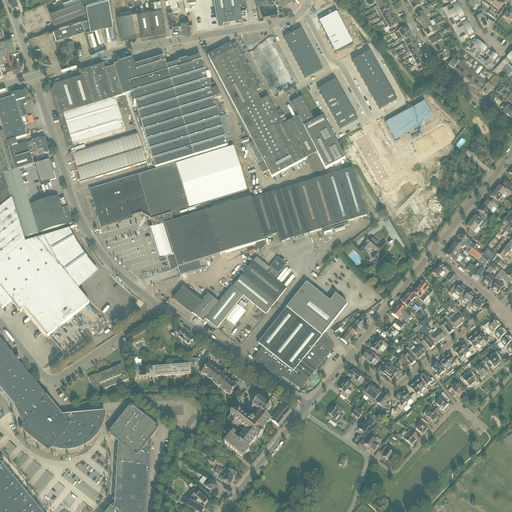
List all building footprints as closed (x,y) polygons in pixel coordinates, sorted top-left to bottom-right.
[(54,24),(74,16),(86,11),(84,4),(81,0),(80,0),(49,12),(54,24)] [(109,0),(97,0),(86,3),(89,19),(86,20),(89,29),(102,25),(113,23),(109,0)] [(175,0),(168,0),(171,9),(178,6),(175,0)] [(213,0),(218,23),(223,22),(223,20),(229,19),(229,20),(230,20),(232,20),(232,19),(232,18),(242,17),(242,14),(247,13),(246,8),(247,6),(246,0),(213,0)] [(262,9),(263,18),(265,18),(268,17),(267,9),(266,9),(266,5),(266,4),(265,0),(255,0),(256,5),(263,4),(264,9),(262,9)] [(268,17),(278,15),(276,7),(270,8),(268,0),(265,0),(266,4),(266,5),(266,9),(267,9),(268,17)] [(419,0),(410,5),(413,10),(414,10),(419,7),(420,10),(424,8),(423,6),(421,7),(421,6),(423,5),(423,4),(423,3),(422,2),(424,1),(424,0),(423,0),(419,0)] [(492,7),(497,1),(495,0),(483,0),(482,2),(487,5),(491,8),(492,7)] [(496,15),(498,17),(504,10),(501,8),(503,5),(497,1),(492,7),(491,8),(497,13),(496,15)] [(377,6),(374,8),(377,13),(388,7),(385,2),(377,7),(377,6)] [(442,9),(447,18),(461,11),(457,5),(453,7),(454,9),(449,12),(446,7),(442,9)] [(388,7),(377,13),(379,17),(390,11),(388,7)] [(161,8),(151,10),(145,11),(141,11),(140,12),(139,9),(136,10),(137,12),(141,36),(165,32),(161,8)] [(424,11),(416,16),(418,19),(416,19),(418,22),(427,17),(430,15),(427,10),(424,11)] [(120,15),(117,15),(120,35),(121,39),(141,36),(137,12),(132,13),(131,11),(120,13),(120,15)] [(170,26),(173,25),(174,28),(179,27),(178,26),(172,11),(167,12),(170,26)] [(384,21),(393,16),(390,11),(379,17),(378,18),(379,20),(383,18),(384,21)] [(459,19),(464,17),(461,11),(447,18),(452,27),(456,25),(453,20),(458,18),(459,19)] [(503,16),(507,19),(509,21),(510,20),(511,21),(511,12),(511,14),(507,12),(503,16)] [(337,13),(319,22),(335,54),(353,44),(337,13)] [(488,31),(493,24),(493,23),(488,20),(487,22),(485,22),(481,15),(477,17),(483,29),(486,28),(488,31)] [(384,21),(382,22),(384,27),(396,21),(393,16),(384,21)] [(430,22),(427,17),(418,22),(419,24),(420,23),(421,26),(430,22)] [(430,22),(421,26),(423,29),(422,30),(423,32),(435,26),(436,26),(433,20),(430,22)] [(53,30),(56,39),(68,36),(85,30),(82,21),(53,30)] [(182,30),(183,34),(191,33),(189,26),(192,26),(191,21),(181,22),(181,25),(178,26),(179,27),(180,30),(182,30)] [(384,27),(385,29),(388,27),(390,31),(388,31),(389,32),(389,34),(395,31),(394,28),(398,26),(396,21),(384,27)] [(458,29),(456,25),(452,27),(456,36),(470,29),(467,23),(462,25),(463,27),(458,29)] [(427,37),(438,31),(435,26),(423,32),(424,34),(426,34),(427,37)] [(404,32),(402,29),(396,32),(398,35),(396,36),(398,41),(400,40),(410,34),(408,29),(404,32)] [(468,35),(468,37),(473,34),(470,29),(456,36),(461,45),(465,42),(463,38),(468,35)] [(301,30),(284,39),(305,79),(322,70),(301,30)] [(403,41),(404,44),(413,39),(410,34),(400,40),(401,41),(403,41)] [(439,36),(429,41),(431,45),(430,45),(431,47),(442,41),(439,36)] [(0,75),(3,75),(0,63),(0,54),(4,53),(9,52),(11,51),(16,50),(12,37),(5,39),(0,40),(0,75)] [(268,37),(248,48),(274,97),(294,86),(268,37)] [(404,44),(401,45),(404,50),(415,44),(413,39),(404,44)] [(72,41),(68,42),(67,42),(66,42),(67,44),(68,44),(68,45),(60,47),(63,56),(76,52),(72,41)] [(442,41),(431,47),(432,49),(433,48),(435,52),(444,47),(442,41)] [(467,47),(464,51),(472,57),(482,45),(477,41),(473,45),(474,46),(471,50),(468,48),(467,47)] [(230,44),(208,56),(217,74),(255,145),(251,148),(259,164),(263,162),(264,164),(259,166),(263,174),(268,171),(272,178),(306,160),(287,123),(283,126),(278,117),(283,115),(280,109),(275,112),(268,98),(263,101),(261,102),(255,92),(258,91),(260,89),(252,74),(238,46),(236,43),(232,45),(231,45),(230,44)] [(404,50),(406,55),(408,54),(418,49),(415,44),(404,50)] [(484,54),(487,49),(482,45),(472,57),(480,64),(483,60),(479,57),(482,52),(484,54)] [(437,58),(447,52),(444,47),(435,52),(437,55),(436,56),(437,58)] [(412,58),(421,53),(418,49),(408,54),(409,56),(411,55),(412,58)] [(9,57),(14,71),(19,70),(16,59),(14,60),(11,51),(9,52),(4,53),(6,58),(9,57)] [(370,52),(352,62),(379,110),(397,100),(370,52)] [(450,58),(447,52),(437,58),(438,60),(439,60),(441,63),(450,58)] [(5,65),(8,73),(14,71),(9,57),(6,58),(4,53),(0,54),(0,62),(4,61),(4,60),(6,59),(8,65),(5,65)] [(423,58),(421,53),(412,58),(411,59),(412,61),(413,60),(415,63),(423,58)] [(483,60),(480,64),(488,70),(492,64),(497,58),(492,54),(489,58),(490,58),(486,63),(483,60)] [(133,59),(118,64),(118,65),(116,66),(125,96),(129,95),(132,104),(135,103),(155,169),(194,157),(167,67),(164,57),(135,66),(133,59)] [(179,63),(167,67),(194,157),(227,147),(224,136),(219,119),(222,118),(222,117),(221,115),(224,114),(222,108),(219,109),(217,100),(221,98),(212,80),(210,80),(207,81),(206,77),(205,74),(200,57),(187,61),(187,59),(178,62),(179,63)] [(449,61),(446,64),(448,66),(451,68),(450,69),(453,71),(460,62),(455,57),(451,63),(449,61)] [(416,64),(418,68),(417,68),(419,71),(425,68),(423,65),(426,63),(423,58),(415,63),(413,64),(414,65),(416,64)] [(455,71),(458,74),(465,65),(467,62),(464,60),(462,63),(460,62),(453,71),(454,72),(455,71)] [(504,61),(500,64),(493,72),(497,75),(498,74),(501,71),(505,75),(504,76),(508,79),(510,77),(511,74),(511,68),(504,61)] [(123,96),(123,97),(125,96),(116,66),(114,66),(114,67),(105,70),(103,66),(103,65),(98,67),(98,65),(97,65),(94,66),(92,67),(91,67),(88,68),(89,70),(84,71),(83,72),(85,76),(94,105),(123,96)] [(465,65),(458,74),(461,76),(460,77),(462,78),(469,69),(465,65)] [(469,69),(462,78),(463,80),(464,79),(467,81),(474,73),(469,69)] [(470,85),(471,86),(479,76),(478,76),(476,74),(474,73),(467,81),(470,84),(470,85)] [(85,76),(56,85),(54,86),(53,88),(52,87),(51,90),(52,90),(51,92),(58,116),(94,105),(85,76)] [(473,86),(477,89),(483,80),(480,78),(479,76),(471,86),(473,87),(473,86)] [(336,80),(318,90),(340,130),(358,120),(336,80)] [(483,80),(477,89),(480,91),(479,92),(480,93),(488,84),(483,80)] [(488,84),(480,93),(482,95),(483,94),(486,96),(489,92),(493,88),(488,84)] [(16,139),(27,136),(21,119),(27,117),(25,108),(24,105),(25,105),(26,104),(26,103),(27,102),(26,101),(26,100),(24,100),(23,99),(23,98),(23,97),(23,96),(23,95),(23,94),(22,93),(21,93),(20,92),(19,92),(11,95),(12,97),(0,101),(0,121),(3,133),(6,142),(16,139)] [(94,105),(58,116),(59,119),(63,130),(62,130),(63,134),(64,134),(68,149),(125,131),(118,106),(125,104),(123,97),(123,96),(94,105)] [(302,98),(291,104),(298,118),(317,154),(325,170),(345,159),(323,117),(314,122),(309,113),(302,98)] [(510,108),(505,104),(506,103),(503,100),(501,102),(504,104),(501,108),(504,110),(503,112),(511,119),(511,109),(510,108)] [(435,120),(425,102),(385,124),(395,142),(435,120)] [(420,154),(450,136),(444,124),(413,142),(420,154)] [(0,175),(4,175),(15,171),(6,142),(3,133),(0,133),(0,175)] [(79,182),(79,184),(146,164),(137,134),(70,154),(71,156),(69,157),(72,164),(73,164),(74,165),(72,166),(75,174),(76,173),(77,174),(75,175),(77,183),(79,182)] [(353,141),(378,185),(390,178),(366,134),(353,141)] [(18,146),(18,145),(16,139),(6,142),(15,171),(19,170),(14,156),(47,146),(45,138),(41,140),(41,139),(26,143),(18,146)] [(472,149),(469,153),(476,158),(480,153),(478,150),(480,148),(474,143),(470,147),(471,148),(472,149)] [(46,157),(45,154),(50,153),(47,146),(14,156),(19,170),(33,165),(30,154),(34,153),(36,160),(46,157)] [(151,221),(153,229),(211,211),(209,205),(210,205),(209,203),(237,195),(237,197),(245,195),(244,192),(247,192),(233,147),(89,190),(89,191),(97,214),(100,227),(134,216),(141,214),(150,219),(151,221)] [(50,161),(35,166),(41,185),(50,182),(50,183),(51,183),(51,182),(54,181),(53,180),(55,179),(53,174),(54,173),(53,173),(50,161)] [(338,174),(352,221),(367,217),(352,169),(338,174)] [(19,170),(15,171),(4,175),(12,200),(25,244),(25,243),(25,244),(30,242),(29,237),(38,234),(30,206),(19,170)] [(255,170),(249,172),(252,185),(259,183),(255,170)] [(309,234),(352,221),(338,174),(295,187),(309,234)] [(0,209),(12,200),(4,175),(0,175),(0,209)] [(280,243),(309,234),(295,187),(266,195),(278,234),(280,243)] [(499,187),(494,192),(502,198),(504,195),(506,197),(508,194),(510,192),(505,187),(503,190),(502,189),(499,187)] [(490,197),(494,200),(492,202),(498,207),(500,204),(498,203),(502,198),(494,192),(490,197)] [(264,239),(278,234),(266,195),(252,200),(264,239)] [(62,208),(58,197),(30,206),(38,234),(40,239),(51,236),(69,230),(67,225),(73,224),(68,206),(62,208)] [(150,230),(159,260),(166,258),(170,271),(177,269),(180,276),(180,277),(202,270),(199,262),(220,256),(256,245),(257,250),(261,252),(266,246),(264,239),(252,200),(251,198),(211,211),(153,229),(150,230)] [(0,261),(20,245),(25,244),(12,200),(0,209),(0,261)] [(482,207),(490,213),(493,208),(496,210),(498,207),(492,202),(490,205),(486,202),(482,207)] [(482,207),(478,212),(482,215),(480,218),(486,222),(488,219),(486,218),(490,213),(482,207)] [(474,217),(470,222),(480,230),(483,227),(482,226),(484,224),(487,226),(488,224),(486,222),(480,218),(478,220),(474,217)] [(470,222),(466,227),(470,230),(468,233),(474,237),(476,234),(480,230),(470,222)] [(379,248),(376,246),(375,245),(376,244),(374,243),(374,244),(373,243),(374,241),(375,242),(377,239),(378,238),(379,238),(382,234),(376,229),(369,237),(371,239),(370,241),(369,240),(362,248),(363,249),(366,251),(369,247),(375,252),(375,253),(371,257),(376,262),(383,252),(388,247),(386,246),(383,243),(379,248)] [(52,238),(51,236),(40,239),(30,242),(25,244),(25,243),(25,244),(20,245),(0,261),(0,307),(2,309),(11,302),(20,313),(24,309),(47,337),(89,303),(61,269),(59,266),(57,262),(54,257),(50,252),(47,246),(49,245),(51,243),(52,241),(52,238)] [(496,257),(492,254),(487,250),(485,252),(484,254),(483,255),(477,250),(478,249),(468,242),(469,242),(461,236),(458,240),(471,250),(469,254),(478,261),(478,262),(481,264),(482,263),(484,265),(485,266),(487,263),(489,261),(492,263),(496,257)] [(511,244),(504,238),(502,241),(501,243),(510,251),(511,248),(511,244)] [(455,244),(462,249),(464,247),(467,249),(465,251),(469,254),(471,250),(458,240),(455,244)] [(510,251),(501,243),(497,248),(507,255),(510,251)] [(455,244),(451,249),(458,255),(460,256),(465,260),(467,257),(463,254),(464,253),(461,251),(462,249),(455,244)] [(493,252),(503,260),(507,255),(497,248),(493,252)] [(445,255),(453,261),(455,263),(458,260),(460,256),(458,255),(451,249),(445,255)] [(256,258),(253,262),(242,276),(275,303),(287,289),(275,280),(287,265),(278,258),(269,268),(256,258)] [(475,272),(472,275),(476,278),(477,277),(479,279),(480,278),(484,272),(480,269),(484,265),(482,263),(481,264),(475,272)] [(434,270),(431,273),(438,279),(443,272),(443,271),(445,269),(439,264),(434,270)] [(470,264),(465,270),(470,274),(472,271),(472,270),(474,268),(470,264)] [(481,278),(482,278),(484,280),(483,282),(489,287),(490,285),(495,279),(490,275),(491,274),(494,271),(489,267),(481,278)] [(508,283),(511,280),(511,271),(509,269),(505,274),(503,272),(501,271),(498,274),(502,278),(510,284),(508,283)] [(281,284),(286,288),(294,277),(289,273),(281,284)] [(452,274),(447,280),(452,284),(459,280),(457,278),(456,278),(453,275),(452,274)] [(493,287),(492,289),(497,294),(504,286),(499,282),(502,278),(498,274),(495,279),(490,285),(493,287)] [(266,315),(275,303),(242,276),(233,288),(243,296),(243,297),(266,315)] [(274,374),(280,378),(281,377),(301,389),(334,348),(324,334),(347,305),(335,295),(330,302),(306,284),(258,344),(262,348),(254,360),(274,374)] [(425,287),(422,284),(418,289),(425,294),(429,288),(426,285),(425,287)] [(460,285),(459,287),(456,285),(449,293),(452,296),(454,294),(459,298),(465,292),(466,290),(460,285)] [(202,302),(183,287),(173,300),(192,315),(192,314),(202,302)] [(205,320),(206,320),(217,329),(243,297),(243,296),(233,288),(232,287),(218,303),(219,304),(205,320)] [(418,289),(413,294),(417,297),(416,298),(423,303),(428,297),(425,294),(418,289)] [(475,297),(469,292),(467,294),(465,292),(459,298),(458,300),(461,303),(463,301),(468,305),(473,299),(475,297)] [(415,298),(409,294),(405,298),(419,310),(421,307),(414,302),(413,302),(412,302),(415,298)] [(218,303),(208,295),(202,302),(192,314),(203,323),(206,320),(205,320),(219,304),(218,303)] [(405,298),(401,303),(407,308),(410,305),(410,307),(411,307),(416,311),(417,312),(419,310),(405,298)] [(484,304),(478,299),(476,301),(473,299),(468,305),(466,307),(470,310),(471,308),(477,312),(484,304)] [(406,311),(399,305),(395,310),(408,320),(409,318),(411,316),(405,311),(406,311)] [(452,310),(455,314),(452,316),(459,326),(463,323),(461,320),(464,318),(455,307),(452,310)] [(401,317),(405,321),(403,323),(406,326),(408,324),(406,322),(408,320),(395,310),(392,315),(398,320),(401,317)] [(360,320),(358,322),(363,326),(368,320),(364,317),(363,315),(359,319),(360,320)] [(446,316),(443,319),(452,329),(454,328),(456,329),(459,326),(452,316),(448,319),(446,316)] [(443,324),(439,327),(442,331),(444,329),(449,335),(453,332),(452,330),(452,329),(443,319),(441,321),(443,324)] [(353,322),(351,323),(353,325),(360,330),(363,326),(358,322),(355,320),(353,322)] [(394,324),(395,325),(400,329),(403,326),(401,324),(397,321),(394,324)] [(488,323),(483,327),(485,330),(487,329),(491,334),(495,331),(500,326),(501,326),(497,321),(496,321),(496,322),(491,326),(488,323)] [(347,326),(346,327),(348,328),(349,328),(355,334),(356,335),(360,330),(353,325),(351,323),(350,322),(348,325),(347,327),(347,326)] [(437,324),(433,326),(437,331),(434,334),(440,341),(444,338),(441,334),(443,333),(444,332),(442,331),(439,327),(437,324)] [(387,327),(383,333),(386,336),(387,337),(385,339),(390,343),(392,341),(394,338),(392,336),(394,333),(387,327)] [(348,328),(345,331),(353,337),(354,336),(355,334),(349,328),(348,328)] [(341,334),(338,338),(341,340),(347,345),(353,337),(345,331),(344,331),(343,329),(342,330),(343,332),(341,334)] [(491,334),(489,335),(492,338),(494,337),(497,341),(501,338),(506,334),(507,334),(503,329),(502,329),(497,334),(495,331),(491,334)] [(193,341),(181,330),(178,334),(179,337),(188,346),(193,341)] [(427,332),(424,334),(433,345),(435,343),(436,345),(440,341),(434,334),(431,337),(427,332)] [(420,343),(423,346),(425,344),(430,350),(434,347),(433,345),(424,334),(421,336),(424,340),(420,343)] [(472,337),(479,345),(483,342),(485,344),(488,342),(484,337),(484,338),(481,339),(477,334),(476,334),(475,334),(473,336),(474,336),(472,337)] [(497,341),(495,343),(501,350),(505,348),(508,345),(511,341),(511,340),(509,336),(508,336),(509,337),(503,341),(501,338),(497,341)] [(468,340),(468,341),(472,347),(470,349),(474,354),(476,352),(479,350),(476,347),(479,345),(472,337),(470,339),(470,338),(468,340)] [(418,339),(414,342),(418,347),(415,349),(421,357),(425,354),(423,352),(426,350),(425,348),(423,346),(420,343),(418,339)] [(0,388),(13,404),(23,416),(46,397),(38,387),(36,384),(22,367),(20,364),(18,362),(20,360),(18,358),(16,359),(12,354),(6,348),(4,345),(1,341),(0,340),(0,388)] [(378,341),(371,349),(377,354),(379,351),(383,346),(386,349),(386,348),(388,346),(383,342),(382,344),(381,344),(378,341)] [(465,357),(469,353),(471,356),(474,354),(470,349),(468,351),(463,345),(462,346),(462,345),(459,347),(460,347),(458,349),(465,357)] [(501,350),(501,351),(504,355),(507,353),(510,356),(511,354),(511,346),(510,348),(508,345),(505,348),(501,350)] [(40,347),(33,353),(44,366),(51,360),(40,347)] [(416,359),(417,360),(421,357),(415,349),(413,347),(410,350),(408,347),(405,350),(406,352),(409,355),(409,354),(414,361),(414,360),(416,359)] [(456,360),(460,365),(462,363),(462,362),(466,359),(465,357),(458,349),(457,350),(456,349),(454,351),(455,352),(454,352),(459,358),(456,360)] [(371,356),(367,352),(363,358),(371,365),(375,360),(378,362),(380,359),(373,353),(371,356)] [(411,366),(415,363),(414,361),(409,354),(409,355),(406,352),(400,357),(401,359),(404,362),(407,360),(411,366)] [(488,362),(488,363),(490,365),(491,365),(494,369),(494,368),(494,369),(498,366),(497,366),(498,365),(500,364),(500,363),(499,363),(498,361),(501,359),(496,352),(489,357),(491,360),(488,362)] [(458,367),(460,365),(456,360),(454,362),(449,356),(448,357),(448,356),(446,358),(446,359),(444,360),(451,368),(456,364),(458,367)] [(441,363),(440,364),(442,366),(440,368),(444,373),(446,376),(449,374),(453,371),(451,368),(444,360),(443,361),(442,361),(440,362),(441,363)] [(393,369),(394,367),(387,362),(383,366),(386,368),(382,373),(386,377),(393,369)] [(488,374),(487,373),(486,371),(489,369),(483,362),(474,369),(481,378),(480,378),(482,380),(485,377),(484,377),(488,374)] [(96,375),(88,378),(94,393),(106,388),(107,389),(128,380),(121,364),(118,365),(119,367),(96,376),(96,375)] [(191,375),(190,365),(172,366),(173,376),(191,375)] [(201,374),(207,379),(215,385),(222,376),(215,371),(208,365),(201,374)] [(444,373),(437,365),(434,367),(432,368),(433,370),(434,370),(437,374),(435,376),(434,376),(439,381),(441,379),(439,377),(444,373)] [(154,378),(173,376),(172,366),(153,368),(154,378)] [(239,373),(230,366),(227,370),(225,372),(227,373),(228,372),(236,378),(239,373)] [(153,368),(135,369),(136,379),(154,378),(153,368)] [(403,374),(400,370),(398,373),(393,369),(386,377),(391,381),(395,376),(398,378),(403,374)] [(348,376),(353,380),(351,382),(358,387),(360,385),(364,380),(361,378),(361,377),(353,370),(348,376)] [(470,371),(461,378),(469,388),(469,387),(470,388),(473,386),(472,385),(474,384),(475,383),(474,382),(473,381),(476,378),(475,377),(470,371)] [(252,382),(239,373),(236,378),(249,387),(252,382)] [(431,387),(434,385),(436,383),(432,378),(430,380),(426,376),(427,376),(425,374),(423,375),(423,376),(420,378),(426,385),(427,386),(429,385),(431,387)] [(215,385),(222,391),(229,396),(236,387),(229,382),(222,376),(215,385)] [(430,390),(427,386),(426,385),(423,387),(419,381),(418,382),(417,381),(415,383),(416,383),(414,385),(421,393),(425,389),(427,392),(430,390)] [(249,387),(248,388),(251,390),(252,389),(257,392),(261,388),(252,382),(249,387)] [(341,395),(344,398),(345,399),(351,393),(348,390),(351,386),(345,382),(339,390),(343,393),(341,395)] [(458,398),(461,396),(465,394),(457,384),(448,392),(453,398),(456,395),(458,398)] [(421,394),(421,393),(414,385),(412,386),(412,385),(410,387),(410,388),(414,394),(412,396),(416,401),(418,399),(417,398),(421,394)] [(365,389),(361,393),(364,395),(369,399),(370,398),(376,390),(372,386),(368,391),(365,389)] [(370,398),(369,399),(373,403),(376,405),(377,404),(379,400),(377,398),(378,397),(381,393),(376,390),(370,398)] [(400,396),(407,404),(408,405),(409,406),(413,403),(414,403),(416,401),(412,396),(410,398),(405,392),(404,393),(404,392),(402,394),(402,395),(400,396)] [(448,405),(447,404),(446,403),(449,400),(443,392),(436,400),(439,402),(436,405),(440,408),(439,409),(442,411),(443,411),(448,405)] [(379,400),(377,404),(382,408),(381,412),(390,413),(390,407),(387,406),(385,405),(389,400),(384,395),(380,399),(379,400)] [(401,411),(408,405),(407,404),(400,396),(400,395),(397,397),(394,399),(396,401),(400,405),(398,407),(401,411)] [(46,397),(23,416),(23,417),(24,419),(25,420),(25,422),(26,423),(27,424),(27,426),(24,430),(24,429),(24,430),(48,449),(48,450),(49,449),(48,449),(52,445),(60,447),(61,448),(63,448),(64,448),(65,448),(66,448),(67,448),(68,448),(70,448),(71,448),(72,447),(73,447),(74,447),(75,447),(77,446),(78,446),(79,445),(80,445),(89,439),(90,438),(91,438),(92,437),(93,436),(93,435),(94,434),(95,433),(96,432),(96,431),(97,430),(98,429),(98,428),(99,427),(99,426),(100,425),(100,423),(100,422),(101,421),(101,420),(101,419),(101,418),(102,416),(102,415),(102,414),(102,413),(102,412),(62,416),(46,397)] [(271,408),(267,404),(259,398),(250,408),(254,411),(255,409),(260,413),(257,417),(261,420),(265,416),(271,408)] [(291,412),(288,409),(282,404),(278,408),(280,409),(272,419),(271,417),(269,419),(271,421),(279,427),(291,412)] [(340,414),(341,414),(343,411),(336,405),(334,408),(333,409),(333,408),(328,414),(328,415),(326,418),(330,421),(333,418),(333,419),(333,418),(334,419),(339,413),(340,414)] [(438,417),(437,417),(435,415),(438,412),(431,406),(423,415),(432,423),(433,423),(436,421),(435,420),(438,417)] [(356,409),(352,415),(358,420),(362,414),(356,409)] [(147,511),(150,467),(152,442),(148,439),(156,429),(131,410),(112,434),(111,435),(112,435),(119,440),(117,464),(114,507),(114,508),(113,509),(112,510),(113,510),(111,511),(147,511)] [(242,431),(244,433),(246,430),(249,432),(254,426),(252,424),(254,421),(253,421),(251,420),(250,422),(247,420),(248,419),(247,419),(247,420),(244,417),(244,416),(243,417),(240,415),(241,414),(240,414),(239,413),(238,413),(237,414),(237,415),(236,413),(237,413),(236,412),(235,413),(234,412),(235,411),(234,411),(234,412),(232,412),(232,411),(231,411),(231,412),(230,413),(229,414),(230,414),(230,416),(230,417),(228,420),(233,424),(236,426),(236,427),(237,427),(239,429),(241,430),(242,431)] [(363,424),(358,430),(364,434),(368,428),(370,429),(373,423),(375,420),(366,414),(362,420),(366,422),(364,424),(363,424)] [(238,441),(242,445),(248,450),(256,439),(257,440),(259,438),(260,438),(262,435),(261,435),(263,433),(262,432),(271,421),(269,419),(265,416),(261,420),(257,417),(253,421),(254,421),(252,424),(254,426),(249,432),(246,430),(244,433),(238,441)] [(425,433),(428,430),(425,428),(428,425),(422,419),(417,425),(418,427),(416,430),(421,435),(422,437),(425,434),(425,433)] [(416,441),(415,440),(414,439),(417,436),(410,430),(402,439),(411,447),(411,446),(412,447),(414,444),(416,441)] [(248,450),(242,445),(238,441),(237,441),(234,438),(235,436),(233,434),(231,436),(230,435),(224,444),(236,453),(243,459),(249,451),(248,450)] [(367,441),(364,445),(371,450),(371,449),(375,451),(381,441),(376,438),(375,441),(368,437),(366,440),(367,441)] [(385,447),(381,454),(384,456),(383,457),(389,462),(394,455),(388,450),(388,449),(385,447)] [(343,467),(347,458),(342,456),(338,465),(343,467)] [(0,511),(40,511),(3,466),(3,465),(2,466),(1,464),(0,463),(0,511)] [(234,479),(237,474),(229,470),(225,468),(223,471),(217,467),(216,470),(220,472),(223,474),(233,479),(234,479)] [(201,468),(200,471),(209,477),(211,473),(201,468)] [(199,471),(197,474),(207,480),(203,485),(213,493),(212,492),(214,491),(214,492),(217,487),(213,484),(216,481),(215,480),(212,478),(199,471)] [(220,480),(230,485),(232,482),(233,481),(233,480),(233,479),(223,474),(220,480)] [(184,500),(181,503),(186,507),(194,511),(202,511),(203,511),(204,509),(200,507),(202,503),(204,505),(208,501),(193,489),(186,498),(184,500)]
